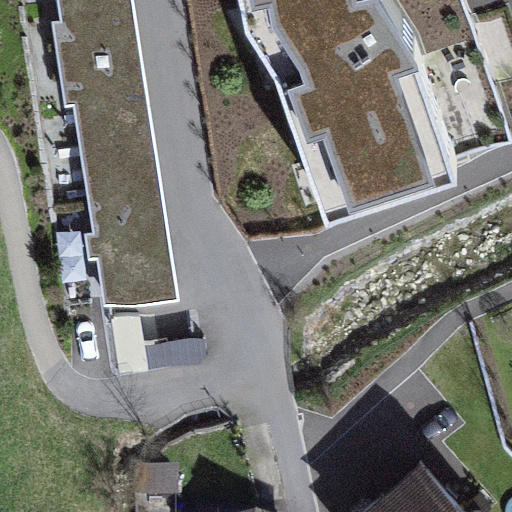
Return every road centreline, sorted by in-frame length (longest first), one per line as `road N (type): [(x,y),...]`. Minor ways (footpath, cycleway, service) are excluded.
road 1 (residential): [(0,164),(36,329),(55,371),(81,395),(119,399),(262,374)]
road 2 (residential): [(164,0),(199,199),(241,291),(262,374)]
road 3 (residential): [(262,374),(304,511)]
